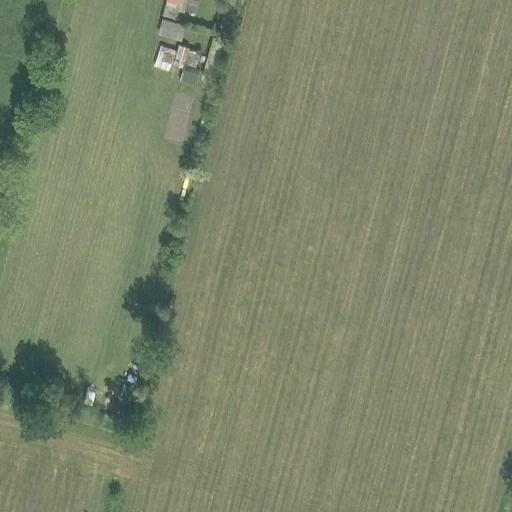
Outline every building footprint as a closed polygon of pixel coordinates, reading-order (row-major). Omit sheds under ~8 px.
[(166,0),(163,15),(177,19),(179,10),(185,12),(185,10),(196,13),(199,0),(166,0)] [(181,41),(186,25),(162,18),(157,34),(181,41)] [(179,44),(173,64),(183,67),(194,71),(200,53),(189,49),(189,48),(179,44)] [(175,51),(159,46),(152,67),(168,72),(175,51)] [(183,67),(179,80),(195,85),(199,72),(194,71),(183,67)]
